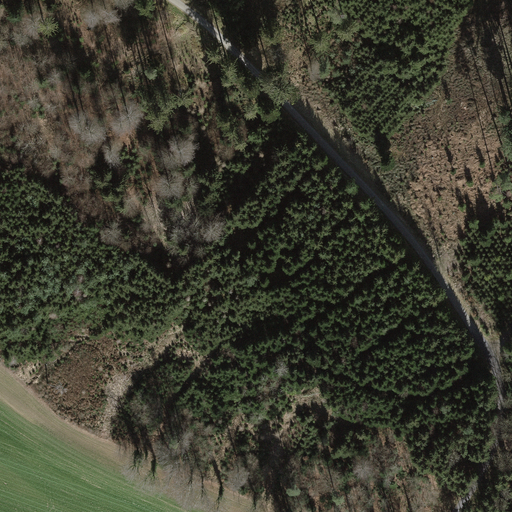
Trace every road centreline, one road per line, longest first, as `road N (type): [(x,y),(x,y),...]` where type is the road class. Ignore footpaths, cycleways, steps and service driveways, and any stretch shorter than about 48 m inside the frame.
road 1 (track): [(172,0),(255,72),(375,198),(488,353)]
road 2 (track): [(488,353),(444,388),(420,394),(390,391),(279,333)]
road 3 (track): [(488,353),(500,378),(502,418),(453,511)]
